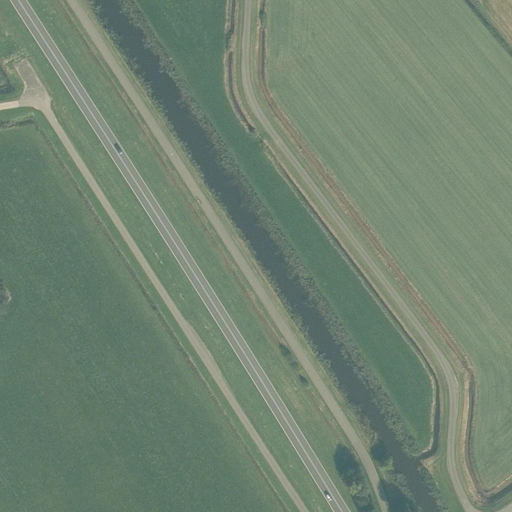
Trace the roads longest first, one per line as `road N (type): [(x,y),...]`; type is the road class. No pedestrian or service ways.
road 1 (trunk): [(341,511),(18,0)]
road 2 (unclassified): [(386,511),(343,422),(71,0)]
road 3 (unclassified): [(470,511),(450,462),(449,373),(245,87),(248,0)]
road 4 (unclassified): [(304,511),(40,97)]
